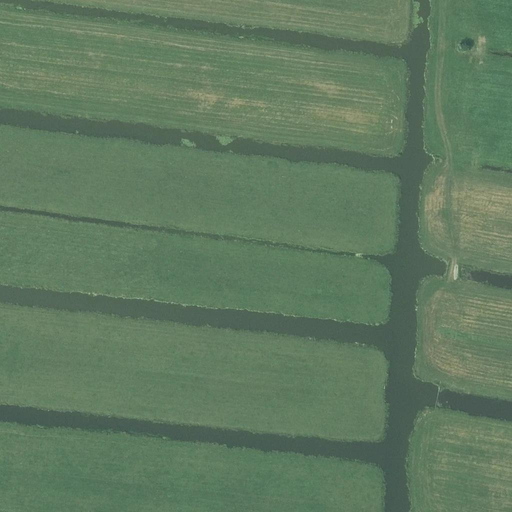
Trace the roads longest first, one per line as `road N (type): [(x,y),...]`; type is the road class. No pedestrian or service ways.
road 1 (track): [(450,0),(438,51),(447,175),(511,185)]
road 2 (track): [(447,175),(454,257),(447,298)]
